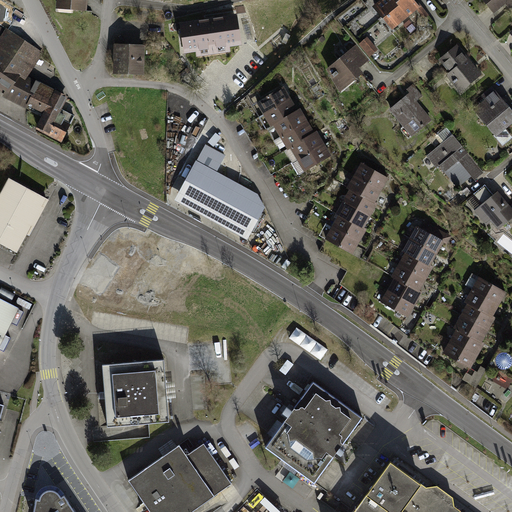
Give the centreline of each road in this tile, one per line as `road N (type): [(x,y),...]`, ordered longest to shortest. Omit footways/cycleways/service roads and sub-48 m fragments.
road 1 (tertiary): [(511,455),(305,302),(105,191)]
road 2 (track): [(221,126),(178,86),(89,76)]
road 3 (tertiary): [(105,191),(0,131)]
road 4 (residential): [(7,511),(27,430),(59,411)]
